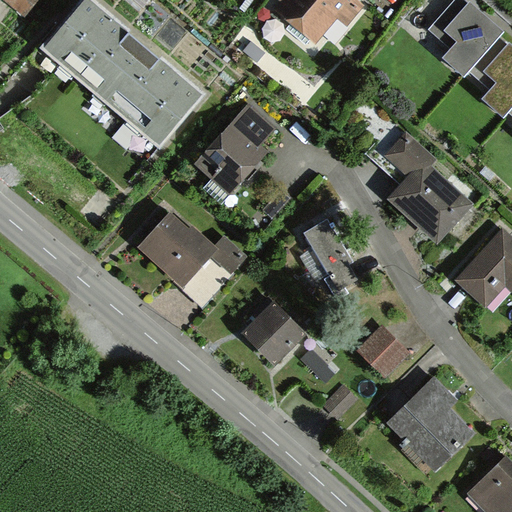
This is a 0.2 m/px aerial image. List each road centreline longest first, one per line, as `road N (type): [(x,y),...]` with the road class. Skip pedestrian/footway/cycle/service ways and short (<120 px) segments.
road 1 (tertiary): [(0,213),(348,511)]
road 2 (residential): [(511,409),(444,338),(346,181),(306,151)]
